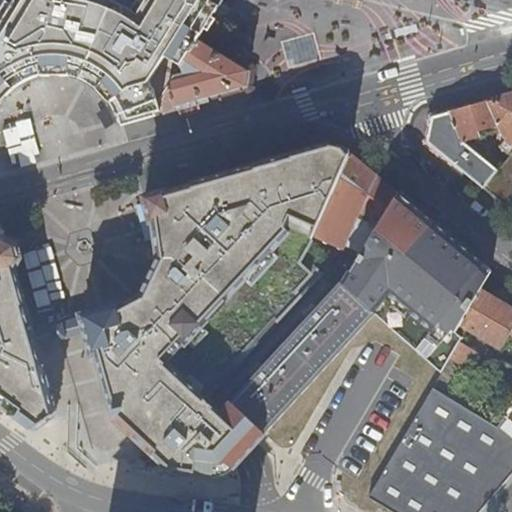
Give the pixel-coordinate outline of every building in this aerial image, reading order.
[(0,0),(0,103),(3,98),(12,89),(22,82),(33,77),(45,74),(56,74),(66,75),(68,65),(72,66),(94,76),(97,78),(92,86),(99,92),(105,98),(110,106),(116,118),(117,122),(162,111),(159,104),(160,101),(198,41),(222,0),(0,0)] [(248,72),(198,41),(160,101),(159,104),(162,111),(209,98),(246,88),(248,72)] [(511,96),(491,103),(509,113),(511,114),(511,96)] [(499,170),(488,162),(479,155),(482,151),(472,143),(470,145),(465,141),(480,136),(478,130),(498,123),(503,137),(506,139),(500,146),(511,155),(511,153),(511,114),(509,113),(491,103),(469,109),(434,118),(428,141),(484,188),(499,170)] [(488,162),(499,170),(505,163),(511,155),(500,146),(506,139),(503,137),(498,123),(478,130),(480,136),(465,141),(470,145),(472,143),(482,151),(491,158),(488,162)] [(315,234),(350,157),(346,153),(329,149),(194,187),(194,189),(169,195),(168,193),(146,200),(153,225),(156,224),(157,261),(143,300),(123,308),(122,306),(83,317),(83,319),(87,334),(94,357),(98,356),(116,421),(172,473),(196,475),(218,450),(199,433),(201,431),(200,430),(141,379),(163,354),(168,356),(271,245),(276,230),(310,245),(315,234)] [(479,155),(488,162),(491,158),(482,151),(479,155)] [(511,153),(511,155),(505,163),(499,170),(484,188),(511,211),(511,153)] [(315,234),(347,248),(378,180),(350,157),(315,234)] [(339,267),(350,272),(397,196),(378,180),(347,248),(339,267)] [(491,274),(397,196),(350,272),(333,295),(364,326),(374,314),(444,370),(450,360),(463,338),(456,334),(461,325),(481,291),(491,274)] [(304,258),(310,245),(276,230),(271,245),(168,356),(163,354),(141,379),(200,430),(206,424),(207,425),(208,424),(212,427),(226,411),(209,396),(321,274),(304,258)] [(7,239),(0,240),(0,404),(36,430),(57,415),(38,347),(34,333),(16,271),(23,260),(19,246),(7,239)] [(461,325),(502,348),(511,332),(511,330),(511,309),(481,291),(461,325)] [(364,326),(333,295),(320,310),(315,307),(314,308),(313,307),(307,314),(308,314),(306,316),(310,320),(265,369),(261,365),(260,366),(259,365),(252,373),(253,374),(251,376),(256,379),(226,411),(212,427),(208,424),(207,425),(206,424),(200,430),(201,431),(199,433),(218,450),(196,475),(215,476),(234,469),(266,434),(364,326)] [(56,328),(34,333),(38,347),(60,341),(87,334),(83,319),(56,328)] [(467,346),(469,342),(463,338),(450,360),(468,371),(478,354),(467,346)] [(492,365),(481,358),(472,373),(483,380),(492,365)] [(478,511),(511,473),(511,401),(496,428),(433,390),(369,499),(391,511),(478,511)]
